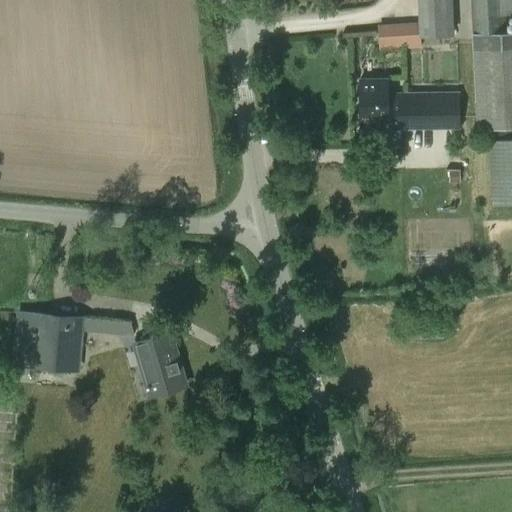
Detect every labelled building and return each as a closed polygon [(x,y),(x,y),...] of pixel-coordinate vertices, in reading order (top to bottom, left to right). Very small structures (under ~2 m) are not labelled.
[(380,49),(393,48),(423,47),(422,35),(451,34),(449,0),(419,0),(421,26),(379,28),(380,49)] [(511,31),(504,32),(503,16),(511,15),(511,0),(470,0),(472,33),(472,49),(475,130),(511,128),(511,31)] [(380,80),(360,80),(361,128),(461,129),(462,93),(388,94),(388,84),(380,84),(380,80)] [(511,204),(511,139),(489,141),(492,206),(511,204)] [(18,311),(13,366),(79,372),(84,317),(18,311)] [(443,335),(442,312),(406,316),(408,339),(443,335)] [(190,385),(173,330),(134,342),(151,398),(190,385)]
